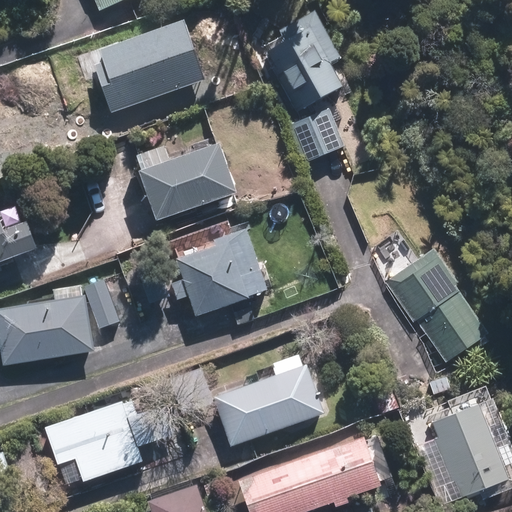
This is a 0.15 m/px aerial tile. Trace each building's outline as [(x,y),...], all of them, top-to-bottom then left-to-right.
[(93,0),(99,13),(130,0),(93,0)] [(352,84),(314,14),(278,34),(316,103),(352,84)] [(189,17),(102,46),(106,57),(97,60),(112,107),(208,75),(189,17)] [(52,66),(15,78),(27,116),(63,104),(52,66)] [(351,149),(333,108),(288,127),(305,168),(351,149)] [(215,146),(137,175),(154,222),(232,194),(215,146)] [(15,205),(0,210),(0,264),(32,253),(15,205)] [(214,246),(174,260),(193,318),(248,300),(247,298),(266,292),(246,231),(212,242),(214,246)] [(456,283),(431,249),(383,282),(412,324),(414,323),(443,364),(486,334),(453,286),(456,283)] [(107,277),(84,285),(100,329),(123,321),(107,277)] [(93,352),(84,295),(0,309),(0,349),(3,367),(93,352)] [(273,376),(213,398),(231,447),(322,414),(301,356),(269,367),(273,376)] [(200,370),(170,379),(180,414),(211,405),(200,370)] [(142,461),(122,404),(61,426),(81,482),(142,461)] [(506,479),(474,405),(424,426),(430,440),(415,447),(441,507),(506,479)] [(359,440),(239,483),(249,511),(302,511),(376,486),(359,440)] [(204,511),(196,487),(148,504),(150,511),(204,511)]
